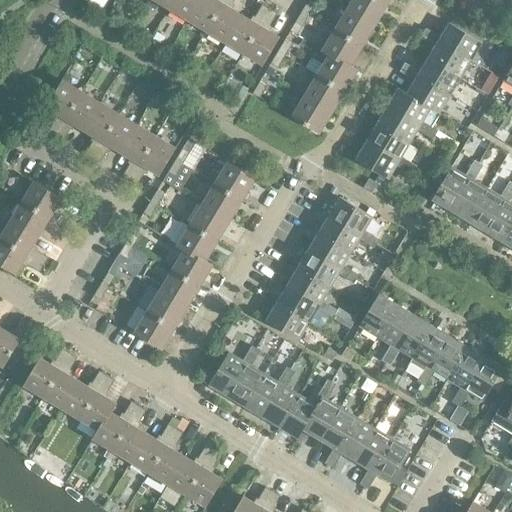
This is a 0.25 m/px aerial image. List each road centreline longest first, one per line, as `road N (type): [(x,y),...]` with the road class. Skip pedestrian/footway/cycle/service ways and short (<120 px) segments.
road 1 (residential): [(165,389),(293,175),(334,149),(423,0)]
road 2 (residential): [(353,511),(165,389)]
road 3 (residential): [(165,389),(40,306)]
road 4 (residential): [(40,306),(111,187)]
